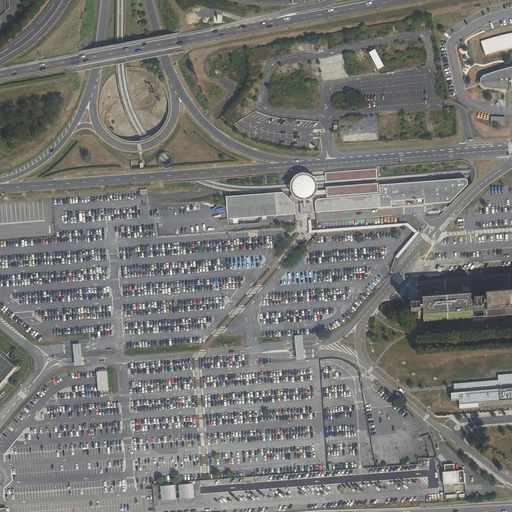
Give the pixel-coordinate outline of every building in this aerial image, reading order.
[(6,0),(0,0),(0,19),(8,11),(6,0)] [(485,41),(481,42),(485,56),(489,55),(493,53),(496,52),(500,51),(503,50),(507,49),(510,49),(511,48),(511,33),(508,34),(501,36),(495,37),(489,39),(485,41)] [(508,90),(509,90),(509,93),(511,92),(511,66),(500,70),(489,73),(483,76),(480,78),(480,82),(481,86),(485,87),(498,89),(508,90)] [(490,116),(490,125),(505,126),(505,117),(490,116)] [(307,200),(311,198),(313,197),(314,195),(326,194),(326,197),(379,193),(378,183),(326,187),(326,190),(317,190),(317,188),(317,187),(317,185),(317,184),(316,181),(325,180),(325,183),(378,178),(377,168),(325,172),(325,176),(312,176),(310,175),(308,174),(305,173),(303,173),(301,173),(300,173),(298,174),(296,175),(295,176),(293,178),(291,180),(291,182),(290,184),(290,185),(290,186),(290,187),(290,189),(290,190),(290,191),(291,192),(292,194),(293,196),(294,197),(296,198),(298,199),(301,200),(303,200),(303,203),(299,203),(300,214),(309,213),(311,213),(310,203),(306,203),(306,200),(307,200)] [(315,202),(316,213),(392,207),(391,201),(424,199),(424,204),(450,202),(467,185),(467,184),(468,183),(468,182),(468,181),(467,180),(466,179),(465,179),(464,179),(379,185),(379,194),(317,199),(315,202)] [(282,192),(226,196),(227,219),(295,214),(294,204),(282,192)] [(482,296),(482,295),(478,296),(473,296),(473,297),(473,300),(471,300),(470,291),(469,277),(420,281),(421,294),(422,304),(419,304),(419,301),(419,300),(410,301),(410,310),(410,312),(418,311),(420,311),(420,307),(422,307),(423,314),(424,322),(472,318),(472,315),(474,314),(474,316),(475,316),(479,316),(484,316),(484,315),(484,314),(486,313),(487,317),(511,314),(511,273),(484,276),(485,290),(485,299),(483,299),(483,296),(482,296)] [(81,343),(73,344),(75,366),(83,365),(81,343)] [(0,350),(0,392),(21,368),(0,350)] [(108,371),(96,371),(97,391),(109,390),(108,371)] [(455,395),(451,395),(452,403),(460,402),(460,406),(511,401),(511,374),(499,376),(499,381),(454,385),(454,387),(455,395)] [(441,472),(442,486),(465,484),(463,470),(453,471),(453,465),(442,465),(443,472),(441,472)]
